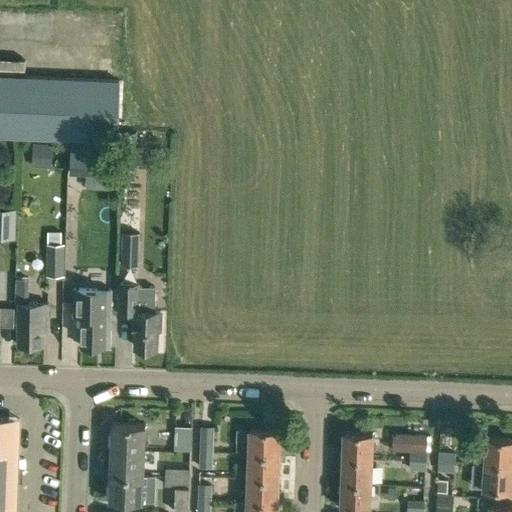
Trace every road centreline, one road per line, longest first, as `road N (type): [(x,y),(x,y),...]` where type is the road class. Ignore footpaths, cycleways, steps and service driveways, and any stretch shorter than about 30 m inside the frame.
road 1 (residential): [(317,387),(80,380)]
road 2 (residential): [(511,395),(317,387)]
road 3 (residential): [(75,511),(80,380)]
road 4 (residential): [(311,511),(317,387)]
